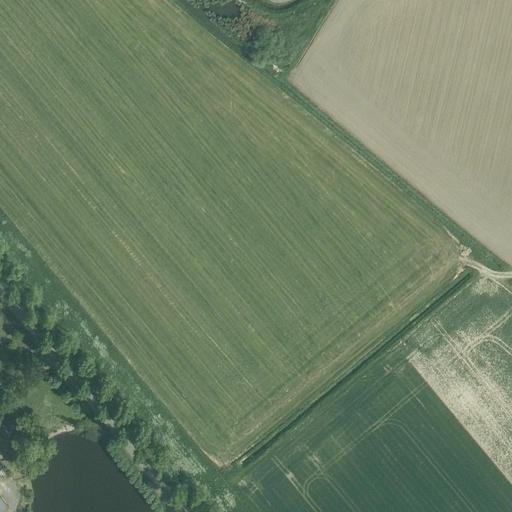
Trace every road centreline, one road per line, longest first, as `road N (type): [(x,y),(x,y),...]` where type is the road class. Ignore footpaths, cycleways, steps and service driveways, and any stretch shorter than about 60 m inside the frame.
road 1 (track): [(0,228),(234,511)]
road 2 (tertiary): [(182,511),(0,290)]
